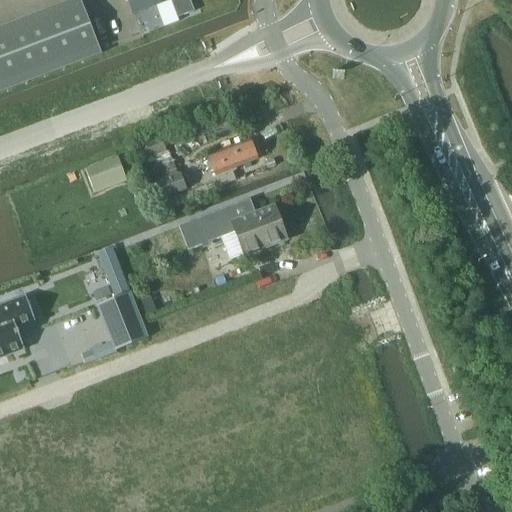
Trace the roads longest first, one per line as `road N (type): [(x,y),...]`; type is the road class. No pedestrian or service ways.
road 1 (unclassified): [(0,411),(304,296),(331,274),(384,253)]
road 2 (unclassified): [(384,253),(479,511)]
road 3 (unclassified): [(280,52),(325,103),(384,253)]
road 4 (unclassified): [(204,73),(0,151)]
road 5 (primary): [(391,55),(461,183)]
road 6 (primary): [(461,183),(421,43)]
